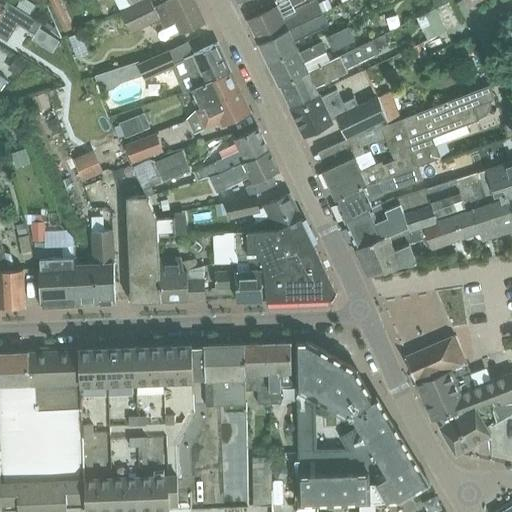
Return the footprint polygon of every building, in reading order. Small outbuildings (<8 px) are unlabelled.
[(73,29),(59,0),(48,0),(64,33),(73,29)] [(133,5),(130,0),(115,0),(121,11),(133,5)] [(164,29),(176,23),(182,34),(206,23),(194,0),(167,0),(155,6),(156,7),(155,8),(150,0),(143,0),(133,5),(121,11),(122,13),(131,33),(159,19),(164,29)] [(248,20),(260,45),(323,13),(316,0),(315,0),(283,16),(278,5),(248,20)] [(332,7),(328,0),(324,0),(319,3),(323,12),(332,7)] [(0,35),(1,37),(7,41),(18,22),(35,33),(42,37),(49,26),(42,22),(28,13),(8,1),(6,5),(0,1),(0,35)] [(418,17),(428,38),(447,30),(436,7),(418,17)] [(329,25),(323,13),(260,45),(269,63),(298,49),(295,41),(329,25)] [(355,39),(348,26),(326,37),(333,50),(355,39)] [(89,54),(80,33),(68,38),(77,59),(89,54)] [(383,35),(373,39),(378,50),(387,45),(383,35)] [(290,106),(319,92),(316,87),(348,72),(346,68),(378,53),(372,40),(330,60),(280,85),(290,106)] [(269,63),(280,85),(330,60),(326,52),(327,52),(322,41),(300,52),(298,49),(269,63)] [(184,57),(197,85),(231,70),(218,42),(184,57)] [(145,80),(176,66),(169,51),(139,64),(145,80)] [(9,57),(6,75),(18,77),(21,59),(9,57)] [(137,63),(115,70),(118,77),(139,70),(137,63)] [(231,70),(197,85),(192,88),(197,98),(192,100),(196,109),(240,88),(231,70)] [(100,92),(112,88),(106,72),(94,76),(100,92)] [(382,125),(382,127),(392,154),(398,151),(400,157),(406,170),(418,166),(422,164),(441,157),(436,145),(469,132),(466,125),(479,120),(478,118),(487,114),(491,108),(492,100),(495,99),(489,85),(389,123),(382,125)] [(240,88),(196,109),(202,121),(206,129),(221,122),(223,125),(233,120),(251,112),(240,88)] [(382,125),(389,123),(388,122),(401,116),(391,91),(358,105),(354,97),(343,102),(337,89),(321,96),(319,92),(290,106),(304,136),(333,122),(332,120),(338,117),(348,138),(382,125)] [(44,93),(32,97),(37,111),(50,106),(44,93)] [(188,134),(202,124),(192,110),(178,120),(188,134)] [(55,117),(47,120),(51,130),(59,127),(55,117)] [(125,138),(140,132),(133,117),(119,123),(125,138)] [(358,136),(382,127),(382,125),(348,138),(318,151),(326,168),(322,170),(335,198),(367,184),(406,170),(400,157),(383,164),(382,161),(362,170),(355,156),(365,152),(358,136)] [(210,176),(211,179),(270,151),(258,127),(235,138),(241,150),(215,162),(195,171),(198,180),(210,176)] [(132,163),(163,151),(156,132),(125,144),(132,163)] [(73,158),(83,180),(104,171),(94,149),(73,158)] [(164,180),(191,169),(183,150),(156,161),(164,180)] [(279,171),(270,151),(211,179),(217,192),(228,188),(251,177),(254,183),(247,186),(252,196),(257,193),(277,184),(272,174),(279,171)] [(24,152),(13,155),(16,164),(27,161),(24,152)] [(150,159),(133,167),(148,196),(155,193),(152,187),(161,182),(150,159)] [(466,209),(466,210),(473,208),(481,231),(484,239),(511,229),(511,208),(508,198),(511,196),(511,161),(487,170),(463,177),(465,187),(403,205),(410,226),(408,226),(410,230),(437,220),(436,219),(466,209)] [(423,179),(418,166),(406,170),(367,184),(335,198),(345,220),(372,207),(369,201),(383,195),(383,193),(423,179)] [(123,167),(113,171),(116,178),(126,175),(123,167)] [(407,227),(408,226),(410,226),(403,205),(465,187),(463,177),(395,197),(372,207),(345,220),(360,253),(409,232),(407,227)] [(251,225),(253,230),(275,229),(301,217),(290,193),(265,205),(260,207),(257,193),(252,196),(226,200),(230,218),(253,214),(257,222),(251,225)] [(162,301),(160,259),(160,236),(176,235),(175,218),(154,219),(149,205),(145,197),(128,200),(131,302),(162,301)] [(168,199),(161,200),(163,210),(170,209),(168,199)] [(226,202),(216,204),(218,216),(228,214),(226,202)] [(436,219),(437,220),(444,243),(481,231),(473,208),(466,210),(466,209),(436,219)] [(253,230),(237,231),(237,233),(238,261),(250,261),(265,260),(284,259),(315,244),(309,232),(301,217),(275,229),(253,230)] [(410,230),(414,242),(423,238),(425,243),(426,242),(428,247),(431,246),(432,247),(444,243),(437,220),(410,230)] [(25,222),(16,225),(19,235),(28,232),(25,222)] [(46,241),(45,222),(31,222),(33,242),(46,241)] [(112,230),(90,231),(91,246),(92,263),(97,263),(97,267),(94,268),(95,282),(98,282),(99,303),(116,302),(112,230)] [(431,262),(431,255),(415,255),(410,243),(412,242),(409,232),(360,253),(369,274),(400,265),(417,262),(431,262)] [(237,233),(213,233),(215,263),(238,261),(237,233)] [(0,307),(26,306),(24,269),(12,269),(11,267),(14,262),(11,254),(6,252),(5,252),(1,241),(0,238),(0,307)] [(284,259),(265,260),(266,280),(267,300),(333,298),(337,291),(315,244),(284,259)] [(45,259),(39,259),(40,286),(41,306),(71,304),(76,304),(73,247),(73,245),(68,245),(62,245),(45,246),(45,259)] [(91,246),(73,247),(76,304),(99,303),(98,282),(95,282),(94,268),(97,267),(97,263),(92,263),(91,246)] [(196,258),(184,261),(184,258),(160,259),(162,301),(205,299),(204,279),(203,269),(198,270),(196,258)] [(238,270),(215,271),(216,287),(236,287),(237,301),(263,300),(262,280),(262,269),(250,270),(250,261),(238,261),(238,270)] [(416,382),(466,363),(454,335),(405,357),(416,382)] [(375,511),(375,501),(401,500),(430,483),(377,395),(373,397),(356,368),(309,341),(296,342),(297,362),(299,484),(300,504),(360,501),(360,511),(375,511)] [(269,343),(270,403),(282,403),(281,385),(292,385),(291,342),(269,343)] [(215,402),(215,417),(220,506),(249,505),(248,485),(247,420),(246,389),(245,343),(205,344),(206,378),(208,378),(209,382),(214,382),(214,402),(215,402)] [(258,403),(270,403),(269,343),(245,343),(246,389),(258,389),(258,403)] [(179,501),(179,494),(191,494),(191,507),(220,506),(215,417),(215,402),(214,402),(214,382),(209,382),(208,378),(206,378),(205,344),(188,345),(82,349),(83,386),(86,506),(86,511),(170,508),(170,502),(179,501)] [(86,506),(83,386),(82,349),(38,351),(39,387),(0,388),(0,487),(1,510),(19,509),(19,511),(31,511),(68,510),(68,507),(86,506)] [(0,388),(39,387),(38,351),(0,352),(0,388)] [(511,374),(477,388),(471,373),(466,363),(416,382),(432,420),(436,418),(466,405),(470,405),(500,404),(511,399),(511,374)] [(477,417),(485,430),(511,414),(511,401),(500,404),(470,405),(477,417)] [(487,435),(485,430),(477,417),(470,405),(466,405),(436,418),(441,425),(440,426),(456,453),(487,435)] [(271,445),(283,445),(282,420),(270,421),(271,445)] [(272,505),(271,485),(270,455),(252,456),(253,485),(253,505),(272,505)] [(273,474),(278,478),(283,478),(288,474),(287,468),(283,464),(277,464),(273,468),(273,474)]
